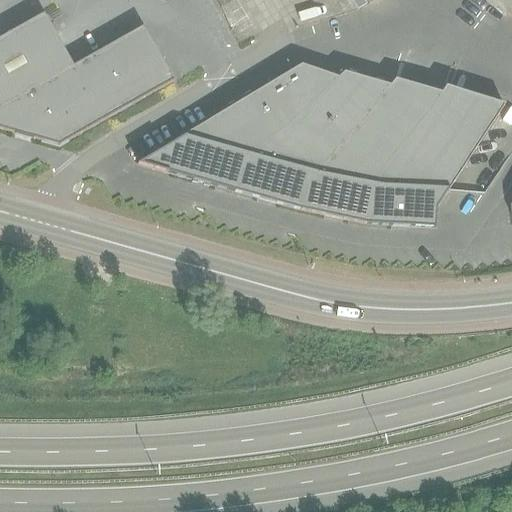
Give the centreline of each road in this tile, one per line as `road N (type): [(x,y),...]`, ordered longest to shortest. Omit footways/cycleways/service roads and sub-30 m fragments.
road 1 (tertiary): [(511,303),(408,310),(317,301),(0,212)]
road 2 (trunk): [(0,503),(211,497),(386,469),(511,437)]
road 3 (trunk): [(511,386),(273,438),(0,456)]
